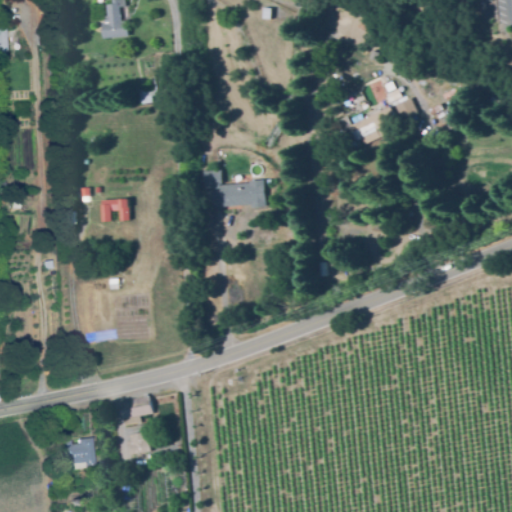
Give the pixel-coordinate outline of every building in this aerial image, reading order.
[(103,38),(102,23),(105,23),(105,17),(107,17),(106,5),(111,5),(111,0),(125,0),(125,7),(120,8),(121,22),(127,22),(128,37),(103,38)] [(262,7),(271,7),(270,18),(262,18),(262,7)] [(321,54),(319,50),(329,45),(331,49),(321,54)] [(376,111),(364,88),(380,79),(388,95),(397,90),(402,98),(376,111)] [(141,105),(140,100),(134,101),(132,93),(138,92),(137,89),(151,86),(151,81),(155,80),(157,96),(151,97),(152,103),(141,105)] [(388,92),(385,86),(391,83),(394,89),(388,92)] [(403,121),(396,106),(410,99),(418,113),(403,121)] [(360,147),(350,127),(390,108),(397,123),(388,127),(390,132),(360,147)] [(221,188),(205,190),(204,184),(203,172),(222,170),(223,183),(220,183),(221,188)] [(212,207),(211,191),(221,190),(221,186),(251,184),(251,181),(264,181),(265,204),(212,207)] [(82,188),(91,187),(91,196),(83,196),(82,188)] [(121,220),(120,210),(111,210),(112,220),(103,221),(102,199),(129,198),(130,220),(121,220)] [(41,261),(49,260),(49,267),(42,268),(41,261)] [(124,427),(119,403),(149,397),(152,414),(139,417),(140,423),(124,427)] [(129,455),(128,445),(131,444),(130,435),(143,433),(145,442),(148,441),(150,452),(129,455)] [(61,472),(58,442),(69,441),(69,445),(77,444),(77,440),(90,438),(94,468),(61,472)]
